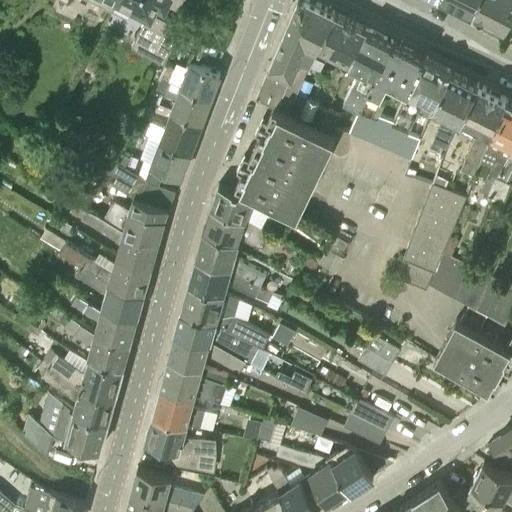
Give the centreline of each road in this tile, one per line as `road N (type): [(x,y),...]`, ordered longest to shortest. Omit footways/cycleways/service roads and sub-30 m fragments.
road 1 (tertiary): [(103,511),(206,159),(272,0)]
road 2 (residential): [(511,410),(352,511)]
road 3 (secondary): [(511,63),(384,0)]
